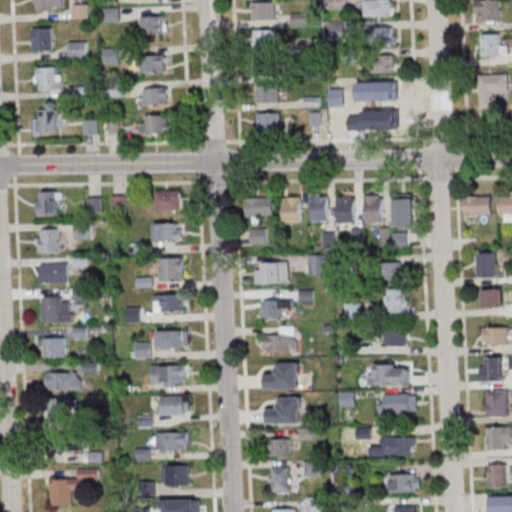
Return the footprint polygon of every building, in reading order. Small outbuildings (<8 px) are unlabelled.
[(33,0),(34,11),(65,11),(64,0),(33,0)] [(365,0),(388,0),(389,17),(365,18),(365,0)] [(500,0),(476,0),(477,21),(501,21),(500,0)] [(253,3),(276,2),(276,21),(253,21),(253,3)] [(104,21),(120,21),(120,8),(104,8),(104,21)] [(141,17),(165,17),(165,35),(142,35),(141,17)] [(370,28),(394,27),(394,45),(371,46),(370,28)] [(54,51),(54,28),(33,28),(33,51),(54,51)] [(254,31),(277,30),(277,48),(254,49),(254,31)] [(502,57),(502,35),(481,35),(481,57),(502,57)] [(70,41),(70,58),(88,58),(88,41),(70,41)] [(140,56),(164,56),(164,74),(141,74),(140,56)] [(371,56),(394,56),(395,74),(371,75),(371,56)] [(256,59),(279,58),(279,76),(256,77),(256,59)] [(63,66),(36,66),(36,89),(63,89),(63,66)] [(480,75),(480,110),(495,110),(495,94),(509,94),(509,75),(480,75)] [(257,86),(280,86),(280,104),(257,105),(257,86)] [(145,89),(169,88),(169,106),(146,107),(145,89)] [(373,99),(394,98),(394,116),(374,117),(373,99)] [(346,101),(331,101),(331,117),(346,117),(346,101)] [(36,132),(58,132),(58,109),(36,109),(36,132)] [(258,114),(281,114),(281,132),(258,132),(258,114)] [(146,116),(169,115),(169,133),(146,134),(146,116)] [(84,119),(84,134),(98,134),(98,119),(84,119)] [(156,210),(184,210),(184,190),(156,190),(156,210)] [(38,214),(62,214),(62,191),(38,191),(38,214)] [(339,224),(357,224),(357,192),(339,192),(339,224)] [(386,192),(367,192),(367,222),(386,222),(386,192)] [(311,221),(329,221),(329,193),(311,193),(311,221)] [(394,193),(394,227),(416,227),(416,193),(394,193)] [(465,196),(493,195),(493,213),(466,214),(465,196)] [(498,196),(511,195),(511,213),(499,214),(498,196)] [(88,196),(88,211),(103,211),(103,196),(88,196)] [(302,196),(284,196),(284,221),(302,221),(302,196)] [(246,197),(246,216),(274,216),(274,197),(246,197)] [(155,240),(183,240),(183,222),(155,222),(155,240)] [(93,224),(76,224),(76,239),(93,239),(93,224)] [(60,252),(60,229),(38,229),(38,252),(60,252)] [(266,243),(266,229),(252,229),(252,243),(266,243)] [(481,278),(499,278),(499,252),(481,252),(481,278)] [(327,254),(310,254),(310,274),(327,274),(327,254)] [(184,280),(184,257),(160,257),(160,280),(184,280)] [(257,283),(290,283),(290,261),(257,261),(257,283)] [(384,280),(408,280),(408,262),(384,262),(384,280)] [(41,282),(70,282),(70,263),(41,263),(41,282)] [(410,288),(384,288),(384,313),(410,313),(410,288)] [(503,288),(482,288),(482,307),(503,307),(503,288)] [(186,294),(154,294),(154,311),(186,311),(186,294)] [(73,296),(43,296),(43,322),(73,322),(73,296)] [(293,300),(263,300),(263,317),(284,317),(284,307),(293,307),(293,300)] [(346,318),(363,318),(363,303),(346,303),(346,318)] [(127,323),(143,323),(143,307),(127,307),(127,323)] [(279,326),(280,334),(264,335),(265,352),(293,351),(292,335),(298,335),(297,325),(279,326)] [(509,344),(509,326),(483,326),(483,344),(509,344)] [(410,328),(386,327),(386,345),(410,346),(410,328)] [(158,330),(158,348),(189,348),(189,330),(158,330)] [(44,357),(68,357),(68,338),(44,338),(44,357)] [(153,357),(153,343),(136,343),(136,357),(153,357)] [(485,380),(503,380),(503,356),(485,356),(485,380)] [(300,389),(300,362),(276,362),(276,371),(266,371),(266,389),(300,389)] [(375,385),(409,385),(409,364),(375,364),(375,385)] [(188,366),(151,366),(151,385),(188,385),(188,366)] [(84,391),(84,372),(46,372),(46,391),(84,391)] [(509,390),(487,390),(487,417),(509,417),(509,390)] [(380,393),(380,413),(417,413),(417,393),(380,393)] [(159,395),(159,414),(190,414),(190,395),(159,395)] [(277,406),(267,406),(267,423),(304,423),(304,396),(277,396),(277,406)] [(77,399),(49,399),(49,423),(77,423),(77,399)] [(511,425),(487,426),(487,449),(511,448),(511,425)] [(190,432),(157,432),(157,449),(190,449),(190,432)] [(50,451),(84,451),(84,434),(50,434),(50,451)] [(417,436),(385,436),(385,456),(417,456),(417,436)] [(291,438),(271,438),(271,456),(291,456),(291,438)] [(324,475),(324,461),(307,461),(307,476),(324,475)] [(508,463),(488,463),(488,483),(508,483),(508,463)] [(192,485),(192,464),(162,464),(162,485),(192,485)] [(270,491),(293,491),(293,466),(270,466),(270,491)] [(73,504),(73,489),(81,489),(81,479),(100,479),(100,468),(78,468),(79,478),(52,479),(52,505),(73,504)] [(422,491),(422,474),(389,474),(389,492),(422,491)] [(325,511),(326,496),(307,496),(307,511),(325,511)]
